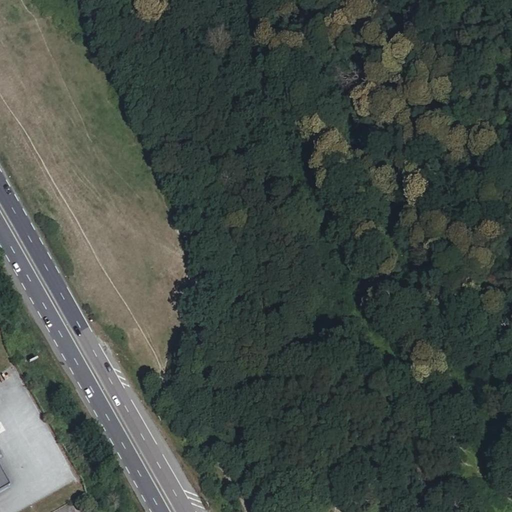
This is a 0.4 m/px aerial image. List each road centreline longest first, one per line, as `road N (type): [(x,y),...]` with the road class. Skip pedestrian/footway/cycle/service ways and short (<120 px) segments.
road 1 (track): [(302,0),(410,282),(475,411),(506,511)]
road 2 (primary): [(184,511),(0,186)]
road 3 (primary): [(0,230),(160,511)]
